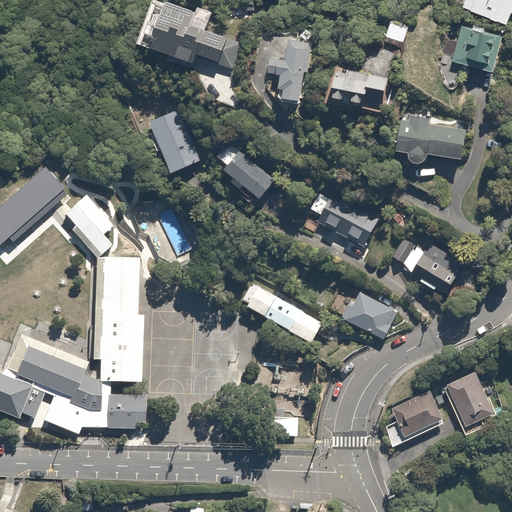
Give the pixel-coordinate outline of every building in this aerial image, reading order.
[(511,16),(511,0),(467,0),(464,8),(506,26),(511,16)] [(197,16),(173,7),(156,54),(195,68),(198,58),(232,70),(240,45),(207,34),(213,14),(200,10),(197,16)] [(409,27),(391,22),(384,43),(402,48),(409,27)] [(506,40),(463,27),(452,65),(495,77),(506,40)] [(304,106),(314,47),(289,42),(285,61),(270,59),(267,75),(277,77),(276,83),(282,85),(279,102),(304,106)] [(388,79),(338,70),(332,104),(381,113),(388,79)] [(178,112),(150,124),(174,178),(202,165),(178,112)] [(410,124),(402,123),(398,155),(411,156),(411,157),(411,158),(411,159),(411,160),(411,161),(411,162),(412,163),(412,164),(413,164),(413,165),(414,166),(415,166),(416,167),(417,168),(418,168),(419,168),(420,169),(421,169),(422,169),(423,168),(424,168),(425,168),(426,168),(426,167),(427,167),(428,166),(429,165),(430,164),(430,163),(431,162),(431,161),(431,160),(431,159),(465,162),(467,131),(429,128),(430,120),(411,119),(410,124)] [(256,209),(276,181),(227,147),(218,160),(230,168),(225,175),(244,189),(239,197),(256,209)] [(114,230),(84,198),(62,219),(92,250),(114,230)] [(378,221),(331,198),(326,208),(316,203),(311,213),(322,218),(319,225),(326,228),(328,223),(340,229),(337,235),(349,240),(350,237),(361,242),(359,247),(364,250),(378,221)] [(414,273),(413,276),(443,295),(462,264),(432,245),(426,254),(405,241),(393,260),(414,273)] [(139,390),(141,261),(101,261),(99,390),(139,390)] [(263,284),(251,306),(317,342),(329,320),(263,284)] [(384,337),(398,314),(362,293),(348,317),(384,337)] [(87,380),(27,355),(15,383),(54,400),(44,427),(79,444),(88,425),(98,427),(98,434),(146,436),(147,398),(107,397),(107,391),(89,391),(87,380)] [(480,373),(451,387),(470,427),(499,413),(480,373)] [(45,400),(0,381),(0,414),(33,428),(45,400)] [(436,388),(395,406),(407,435),(448,418),(436,388)]
